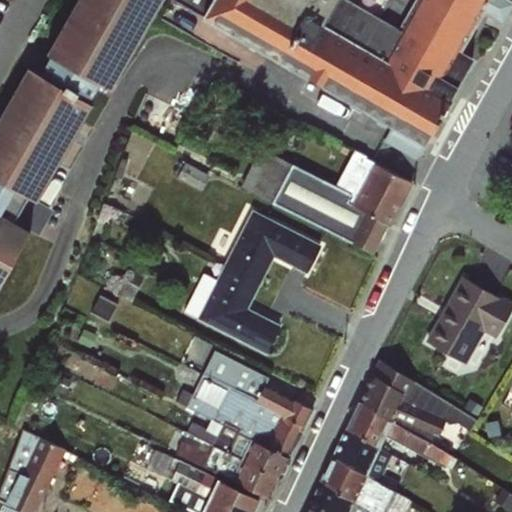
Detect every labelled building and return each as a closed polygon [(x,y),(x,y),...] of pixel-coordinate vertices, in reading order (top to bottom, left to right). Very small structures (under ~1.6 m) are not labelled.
[(0,296),(1,297),(38,231),(16,222),(26,199),(46,212),(107,104),(96,100),(105,86),(114,93),(168,0),(176,0),(435,141),(468,84),(450,74),(494,0),(80,0),(50,52),(59,58),(47,71),(35,68),(0,123),(0,296)] [(147,92),(137,118),(171,131),(181,105),(147,92)] [(357,147),(343,180),(264,145),(245,187),(389,250),(421,175),(357,147)] [(208,268),(189,310),(278,350),(291,321),(257,306),(280,254),(317,270),(330,241),(255,207),(224,276),(208,268)] [(134,268),(124,290),(137,296),(147,274),(134,268)] [(511,303),(461,276),(426,340),(466,362),(484,332),(496,338),(511,308),(511,303)] [(102,294),(97,309),(117,316),(122,301),(102,294)] [(285,496),(322,391),(210,351),(191,406),(259,430),(241,478),(157,448),(150,469),(216,493),(208,511),(264,511),(272,491),(285,496)] [(359,402),(451,455),(458,443),(439,431),(445,420),(471,430),(478,420),(378,358),(359,402)] [(346,429),(380,447),(385,436),(445,468),(447,465),(452,468),(457,458),(451,455),(359,402),(346,429)] [(237,453),(215,446),(221,429),(193,421),(183,453),(232,468),(237,453)] [(11,501),(51,511),(68,439),(28,429),(11,501)] [(333,458),(395,491),(399,481),(384,473),(393,454),(380,447),(346,429),(333,458)] [(321,483),(370,511),(404,511),(411,501),(395,491),(333,458),(321,483)] [(370,511),(321,483),(309,508),(315,511),(370,511)] [(0,508),(0,511),(36,511),(37,511),(5,497),(0,508)]
